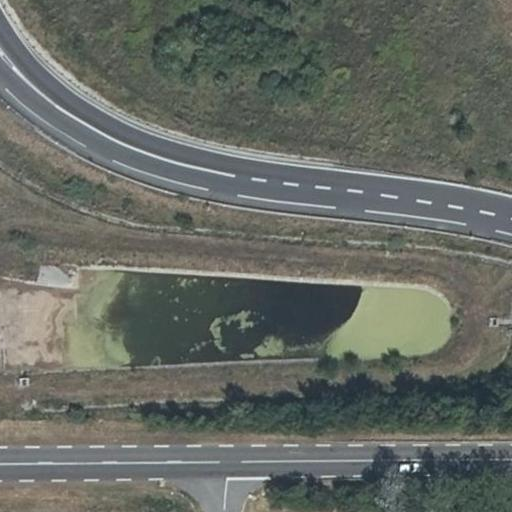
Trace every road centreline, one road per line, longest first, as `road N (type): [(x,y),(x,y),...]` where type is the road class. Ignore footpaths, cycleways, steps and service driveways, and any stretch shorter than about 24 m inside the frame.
road 1 (motorway): [(143,154),(214,173),(511,216)]
road 2 (secondary): [(229,460),(511,459)]
road 3 (secondary): [(0,462),(229,460)]
road 4 (motorway): [(0,27),(52,89),(143,154)]
road 5 (motorway): [(0,73),(52,113),(143,154)]
